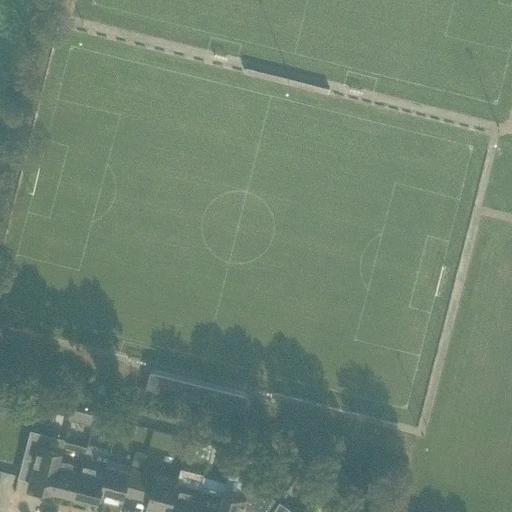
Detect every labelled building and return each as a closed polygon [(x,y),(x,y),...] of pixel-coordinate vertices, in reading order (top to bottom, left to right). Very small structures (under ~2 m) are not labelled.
[(160,369),(157,384),(224,401),(228,386),(160,369)] [(14,389),(9,405),(30,411),(34,394),(14,389)] [(86,423),(89,411),(70,407),(67,418),(86,423)] [(99,414),(96,425),(115,430),(118,419),(99,414)] [(51,487),(60,450),(61,450),(61,449),(47,445),(50,434),(29,428),(23,455),(34,458),(28,483),(37,486),(36,489),(46,492),(47,488),(51,489),(51,488),(51,487)] [(198,440),(196,450),(198,454),(207,456),(211,444),(198,440)] [(83,456),(74,493),(98,499),(97,498),(107,462),(106,462),(106,461),(109,451),(86,445),(83,456)] [(83,456),(61,450),(60,450),(51,487),(51,488),(74,493),(83,456)] [(134,450),(131,463),(143,466),(146,453),(134,450)] [(123,493),(135,496),(142,470),(106,461),(106,462),(107,462),(97,498),(98,499),(121,504),(123,493)] [(142,470),(135,496),(147,499),(144,511),(149,511),(168,511),(176,480),(177,480),(142,470)] [(193,511),(200,486),(177,480),(176,480),(168,511),(193,511)] [(248,511),(264,511),(274,497),(261,488),(239,482),(237,494),(223,490),(222,492),(223,492),(217,511),(241,511),(242,510),(248,511)] [(193,511),(217,511),(223,492),(222,492),(200,486),(193,511)] [(296,511),(279,500),(270,511),(296,511)]
